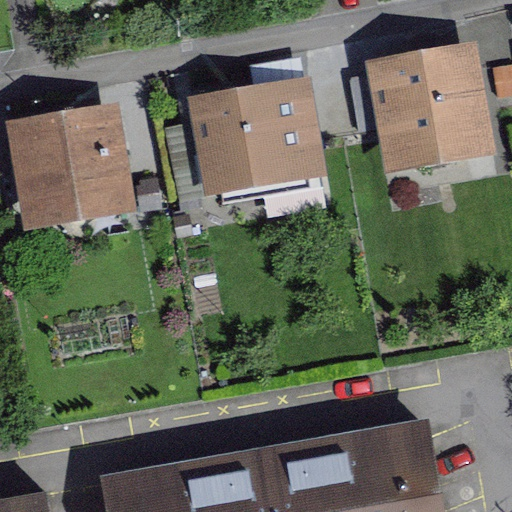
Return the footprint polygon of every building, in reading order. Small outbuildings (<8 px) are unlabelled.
[(463,60),(384,74),(398,156),(478,142),(463,60)] [(379,75),(351,79),(360,130),(387,125),(379,75)] [(273,96),(204,107),(217,182),(220,181),(223,203),(322,187),(306,92),(273,97),(273,96)] [(104,121),(25,134),(38,212),(117,199),(104,121)] [(438,511),(424,428),(265,455),(275,511),(438,511)] [(275,511),(265,455),(106,483),(110,511),(275,511)] [(50,511),(47,493),(0,501),(0,511),(50,511)]
